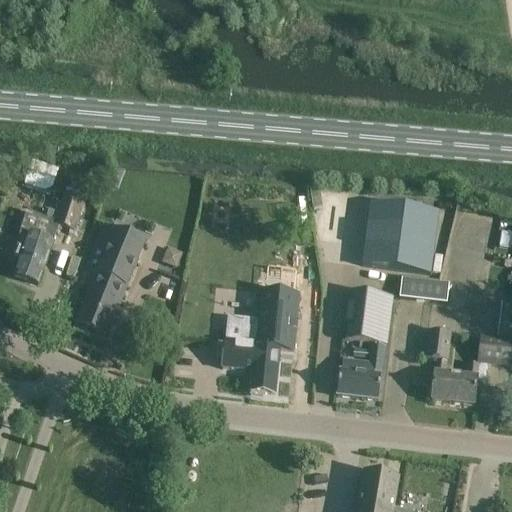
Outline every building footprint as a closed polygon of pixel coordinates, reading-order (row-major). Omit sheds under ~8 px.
[(32,164),(23,187),(47,197),(54,172),(32,164)] [(23,249),(13,279),(38,288),(59,228),(73,233),(84,203),(65,196),(55,224),(26,214),(15,246),(23,249)] [(369,206),(361,269),(430,278),(438,215),(369,206)] [(96,275),(76,326),(106,338),(145,243),(104,227),(87,271),(96,275)] [(167,250),(161,265),(176,271),(182,256),(167,250)] [(228,319),(222,370),(251,372),(249,394),(274,397),(278,351),(292,353),(297,296),(291,296),(293,272),(265,269),(263,293),(257,293),(254,321),(228,319)] [(448,286),(400,280),(398,300),(445,306),(448,286)] [(386,346),(393,297),(357,291),(349,340),(386,346)] [(466,378),(455,377),(452,406),(474,408),(478,368),(511,372),(511,362),(511,308),(499,307),(495,340),(479,339),(476,368),(467,367),(466,378)] [(431,403),(452,406),(455,377),(446,376),(450,336),(428,333),(425,362),(436,363),(435,375),(434,375),(431,403)] [(340,365),(339,378),(336,398),(377,403),(383,355),(368,354),(367,369),(340,365)] [(397,511),(392,511),(398,481),(363,475),(360,494),(356,511),(397,511)]
